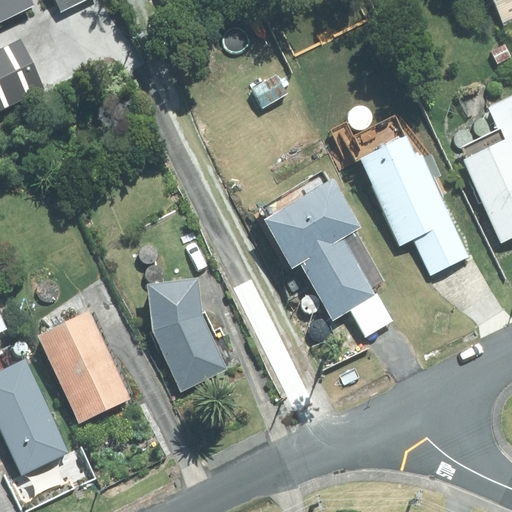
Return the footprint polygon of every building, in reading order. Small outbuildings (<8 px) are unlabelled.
[(30,0),(0,0),(0,22),(34,6),(30,0)] [(49,0),(57,16),(88,0),(49,0)] [(511,0),(485,0),(499,27),(511,21),(511,0)] [(502,47),(487,54),(493,67),(508,60),(502,47)] [(43,72),(33,56),(0,75),(0,76),(10,93),(43,72)] [(274,77),(248,89),(258,110),(284,98),(274,77)] [(456,163),(497,246),(511,238),(511,157),(506,144),(511,141),(511,95),(482,111),(498,141),(456,163)] [(351,162),(395,249),(408,243),(426,279),(465,260),(428,186),(436,182),(428,165),(420,169),(415,158),(409,160),(398,139),(351,162)] [(324,182),(255,224),(284,272),(293,267),(328,323),(344,312),(362,340),(390,323),(374,297),(370,298),(335,242),(354,230),(324,182)] [(147,335),(177,394),(223,370),(195,316),(192,282),(140,287),(144,335),(147,335)] [(31,340),(74,427),(123,402),(80,316),(31,340)] [(16,362),(0,370),(0,446),(16,480),(63,456),(16,362)]
